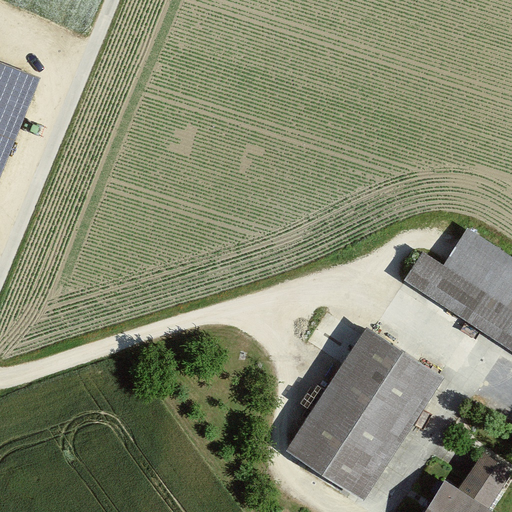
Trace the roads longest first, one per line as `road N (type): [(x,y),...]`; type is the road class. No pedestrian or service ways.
road 1 (track): [(0,376),(341,270),(470,353),(366,511)]
road 2 (track): [(108,0),(0,271)]
road 3 (track): [(350,511),(264,455),(278,381),(266,326)]
